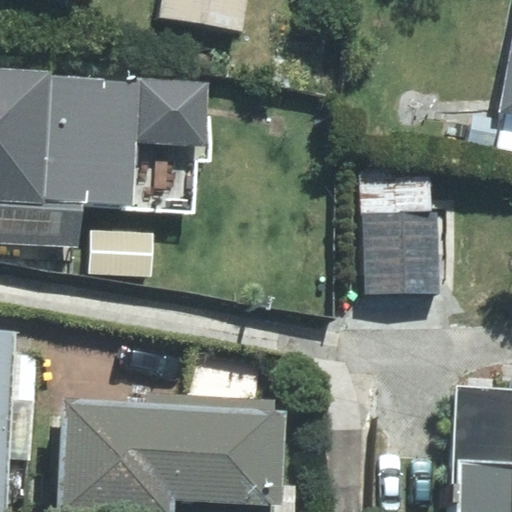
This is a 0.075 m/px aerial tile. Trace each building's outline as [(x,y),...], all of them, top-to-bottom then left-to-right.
[(0,0),(46,9),(47,0),(0,0)] [(230,0),(158,0),(155,22),(223,35),(230,0)] [(511,51),(498,121),(511,123),(511,51)] [(192,111),(0,95),(0,204),(111,213),(117,142),(189,147),(192,111)] [(425,182),(359,182),(359,302),(425,302),(425,182)] [(139,425),(49,418),(42,511),(256,511),(263,421),(140,412),(139,425)] [(511,415),(507,415),(502,511),(511,511),(511,415)]
